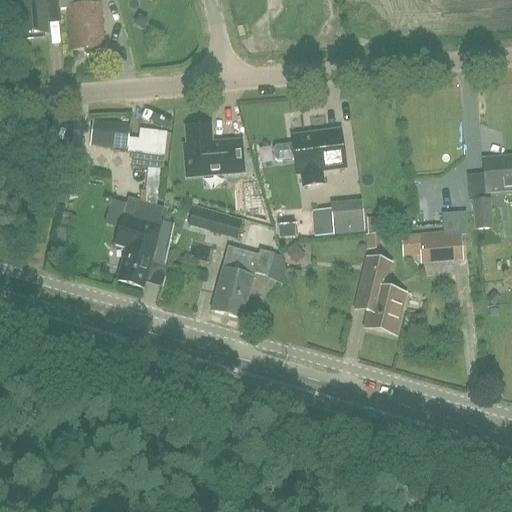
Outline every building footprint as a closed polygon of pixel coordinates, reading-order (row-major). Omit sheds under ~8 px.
[(13,0),(17,37),(47,34),(46,16),(60,14),(60,10),(58,0),(13,0)] [(58,0),(60,10),(67,9),(71,52),(83,51),(83,54),(86,57),(96,56),(99,53),(99,49),(101,49),(99,26),(101,26),(98,0),(58,0)] [(114,0),(116,12),(125,11),(124,0),(114,0)] [(132,125),(129,125),(92,122),(89,148),(130,152),(132,125)] [(155,128),(155,157),(174,158),(175,128),(155,128)] [(344,170),(342,157),(341,145),(338,129),(291,136),(292,144),(294,159),(298,159),(298,161),(302,185),(321,182),(320,174),(344,170)] [(244,148),(222,148),(222,151),(214,151),(214,131),(202,131),(202,134),(190,134),(190,148),(186,148),(186,162),(190,162),(190,180),(202,180),(202,178),(226,178),(226,180),(244,180),(244,148)] [(486,194),(511,192),(511,161),(503,162),(502,160),(483,162),(486,194)] [(155,187),(160,178),(143,168),(138,177),(155,187)] [(256,188),(243,189),(245,218),(267,224),(256,188)] [(475,232),(493,231),(491,201),(472,202),(475,232)] [(330,206),(331,211),(335,237),(364,233),(360,202),(330,206)] [(125,247),(117,280),(144,286),(151,257),(164,260),(172,225),(160,222),(163,211),(140,205),(124,213),(128,214),(124,231),(117,229),(113,245),(125,247)] [(237,221),(197,211),(193,226),(233,236),(237,221)] [(418,235),(419,255),(419,256),(420,266),(460,263),(459,252),(458,236),(467,235),(466,213),(441,215),(443,233),(418,235)] [(256,255),(240,251),(225,248),(210,311),(240,318),(251,273),(266,276),(271,254),(257,251),(256,255)] [(388,263),(365,258),(353,308),(367,311),(363,327),(392,334),(402,293),(382,289),(388,263)] [(74,273),(70,288),(87,293),(91,278),(74,273)]
